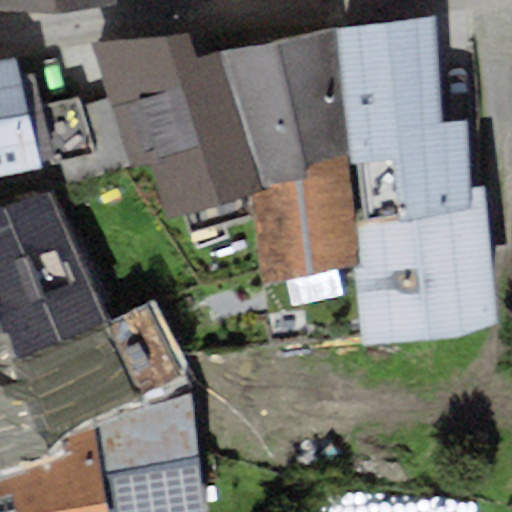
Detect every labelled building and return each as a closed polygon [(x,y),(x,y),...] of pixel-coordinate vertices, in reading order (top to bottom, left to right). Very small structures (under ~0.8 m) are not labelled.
[(0,0),(0,5),(37,9),(113,3),(112,0),(0,0)] [(188,25),(93,40),(110,96),(131,163),(151,163),(162,217),(182,212),(196,245),(227,235),(222,222),(249,214),(262,280),(351,263),(364,345),(497,319),(482,182),(470,183),(459,117),(442,118),(431,15),(392,19),(334,28),(262,42),(204,54),(194,56),(188,25)] [(13,56),(0,57),(0,173),(41,166),(13,56)] [(131,163),(110,96),(79,102),(77,96),(44,103),(55,158),(61,157),(65,179),(131,163)] [(52,189),(0,203),(0,458),(25,450),(31,436),(180,372),(147,301),(109,318),(52,189)] [(204,511),(187,392),(89,419),(108,511),(204,511)] [(0,470),(0,511),(108,511),(89,419),(53,429),(52,456),(0,470)]
